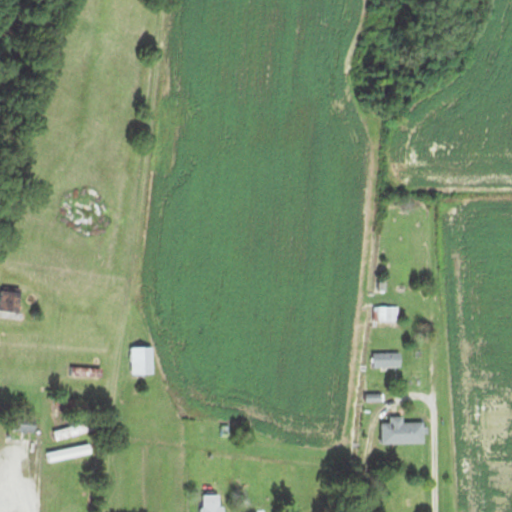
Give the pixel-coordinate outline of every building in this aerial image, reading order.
[(96,320),(99,305),(73,300),(70,315),(96,320)] [(370,319),(394,319),(394,305),(370,305),(370,319)] [(147,373),(147,345),(125,345),(125,373),(147,373)] [(395,351),(367,351),(367,366),(395,366),(395,351)] [(29,415),(7,415),(7,430),(29,430),(29,415)] [(376,442),(418,442),(418,421),(397,421),(397,415),(384,415),(384,423),(376,423),(376,442)] [(217,511),(217,493),(196,493),(195,511),(217,511)]
